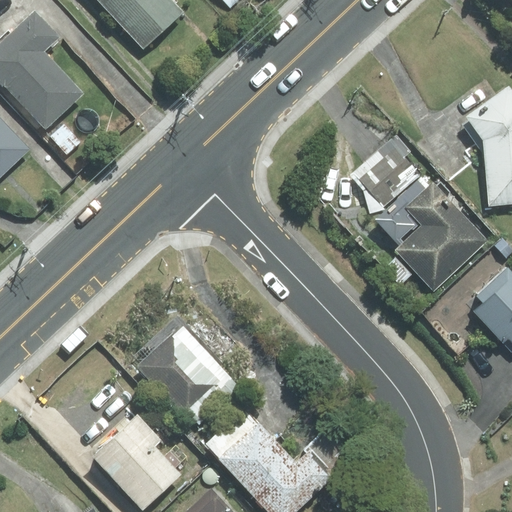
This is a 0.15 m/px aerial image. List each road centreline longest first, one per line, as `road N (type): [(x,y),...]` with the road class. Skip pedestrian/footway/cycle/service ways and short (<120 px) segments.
road 1 (residential): [(190,157),(398,390),(425,444),(436,511)]
road 2 (secondary): [(0,336),(190,157)]
road 3 (secondary): [(190,157),(356,0)]
